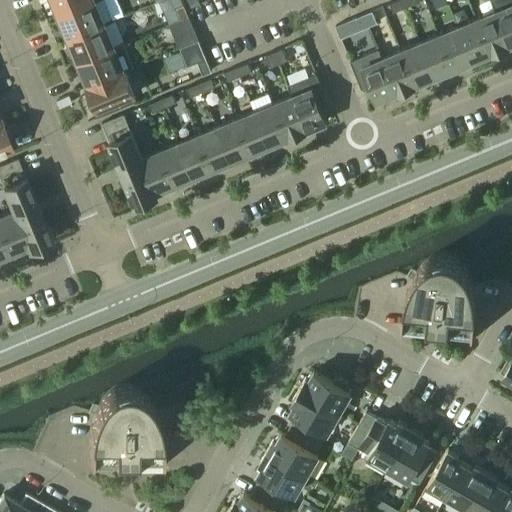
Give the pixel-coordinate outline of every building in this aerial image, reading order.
[(52,0),(58,15),(93,0),(52,0)] [(62,27),(64,28),(68,37),(65,38),(66,39),(104,23),(94,0),(93,0),(58,15),(59,17),(58,19),(58,20),(58,21),(58,22),(59,23),(59,25),(60,26),(62,27)] [(404,6),(401,0),(394,0),(389,2),(393,11),(404,6)] [(511,0),(490,0),(495,10),(509,44),(511,42),(511,0)] [(175,7),(176,10),(168,14),(168,15),(156,20),(159,28),(180,19),(188,15),(184,3),(175,7)] [(363,13),(368,25),(377,21),(372,9),(363,13)] [(495,10),(476,18),(491,54),(492,54),(491,51),(509,44),(495,10)] [(368,25),(363,13),(356,16),(361,28),(368,25)] [(180,19),(185,30),(176,34),(181,46),(198,38),(193,27),(188,15),(180,19)] [(476,18),(457,26),(471,59),(489,52),(490,54),(491,54),(476,18)] [(74,58),(77,59),(78,61),(113,46),(104,23),(66,39),(66,40),(68,38),(72,48),(71,51),(71,53),(72,55),(74,58)] [(457,26),(438,34),(453,70),(454,69),(453,67),(471,59),(457,26)] [(438,34),(419,42),(433,75),(452,67),(453,70),(438,34)] [(206,58),(198,38),(181,46),(180,46),(179,46),(187,65),(197,61),(206,58)] [(419,42),(401,49),(415,85),(416,85),(415,83),(433,75),(419,42)] [(80,73),(83,74),(87,84),(85,85),(123,69),(113,46),(78,61),(79,63),(78,66),(78,70),(79,72),(80,73)] [(273,51),(278,63),(287,59),(282,47),(273,51)] [(378,48),(350,60),(361,88),(370,84),(375,98),(373,98),(374,100),(396,91),(382,57),(378,48)] [(401,49),(382,57),(396,91),(414,83),(415,86),(415,85),(401,49)] [(270,66),(278,63),(273,51),(265,54),(270,66)] [(202,73),(211,70),(206,58),(197,61),(202,73)] [(238,66),(241,74),(251,70),(247,62),(238,66)] [(241,74),(238,66),(224,71),(228,80),(241,74)] [(94,105),(96,106),(97,108),(133,93),(123,69),(85,85),(85,86),(88,85),(92,95),(91,96),(90,98),(91,101),(93,104),(94,105)] [(325,118),(312,88),(320,84),(315,72),(287,84),(292,95),(291,95),(305,128),(328,119),(327,117),(325,118)] [(198,82),(202,90),(214,85),(210,77),(198,82)] [(198,82),(187,87),(190,95),(202,90),(198,82)] [(161,97),(164,106),(176,101),(172,93),(161,97)] [(291,95),(273,103),(288,139),(288,138),(287,136),(305,128),(291,95)] [(161,97),(149,102),(152,111),(164,106),(161,97)] [(273,103),(256,109),(270,143),(286,136),(287,139),(288,139),(273,103)] [(256,109),(239,117),(254,153),(254,152),(253,150),(270,143),(256,109)] [(157,194),(156,191),(142,157),(123,113),(101,122),(131,194),(135,193),(139,202),(157,194)] [(239,117),(222,124),(236,157),(252,150),(253,153),(254,153),(239,117)] [(7,134),(5,133),(1,124),(4,123),(3,121),(1,122),(0,122),(0,151),(11,147),(10,144),(11,140),(10,137),(9,135),(7,134)] [(222,124),(205,131),(220,167),(219,164),(236,157),(222,124)] [(205,131),(186,139),(200,172),(218,165),(219,167),(220,167),(205,131)] [(186,139),(167,147),(182,183),(182,182),(181,180),(200,172),(186,139)] [(167,147),(142,157),(156,191),(180,180),(181,183),(182,183),(167,147)] [(0,164),(0,180),(13,211),(14,210),(28,244),(27,244),(28,248),(46,240),(43,231),(47,229),(17,157),(0,164)] [(10,251),(27,244),(28,244),(14,210),(13,211),(0,215),(0,229),(10,254),(11,254),(10,251)] [(9,254),(10,254),(0,229),(0,255),(8,252),(9,254)] [(405,298),(403,308),(401,332),(402,332),(403,329),(426,331),(425,335),(427,335),(427,331),(446,333),(446,337),(448,337),(448,334),(471,336),(471,339),(472,339),(475,316),(475,306),(475,296),(474,286),(473,282),(469,274),(465,267),(462,263),(459,260),(454,256),(450,255),(446,254),(439,254),(435,255),(431,257),(426,261),(422,264),(419,268),(416,271),(411,280),(408,289),(405,298)] [(511,355),(510,355),(502,370),(505,372),(503,375),(511,379),(511,355)] [(305,376),(298,388),(339,411),(350,391),(347,389),(348,386),(346,380),(341,377),(335,378),(333,381),(313,369),(309,378),(305,376)] [(114,388),(109,391),(103,397),(101,400),(96,407),(93,415),(91,424),(90,434),(89,444),(89,468),(91,468),(91,464),(114,464),(114,468),(115,468),(115,464),(134,464),(134,468),(136,468),(136,464),(159,464),(159,467),(161,467),(161,443),(160,434),(158,424),(156,414),(155,411),(153,407),(149,400),(144,394),(140,391),(137,389),(131,386),(125,385),(120,386),(114,388)] [(296,413),(290,423),(321,441),(339,411),(298,388),(291,400),(295,402),(290,410),(296,413)] [(348,440),(358,446),(376,415),(366,409),(348,440)] [(367,455),(387,467),(410,426),(399,419),(396,423),(388,418),(386,421),(376,415),(358,446),(368,452),(367,455)] [(273,438),(266,450),(306,473),(318,453),(315,452),(321,441),(290,423),(284,433),(281,431),(276,440),(273,438)] [(410,426),(387,467),(407,478),(409,476),(419,481),(437,451),(427,445),(429,441),(421,436),(423,433),(410,426)] [(446,495),(465,462),(457,458),(459,454),(448,448),(427,484),(446,495)] [(261,474),(255,484),(286,502),(292,492),(294,493),(306,473),(266,450),(259,462),(262,464),(258,472),(261,474)] [(446,495),(464,506),(486,470),(475,464),(473,467),(465,462),(446,495)] [(464,506),(474,511),(486,511),(502,484),(494,480),(496,476),(486,470),(464,506)] [(235,497),(228,509),(234,511),(280,511),(286,502),(255,484),(249,494),(243,490),(239,499),(235,497)] [(502,484),(486,511),(511,511),(511,485),(510,489),(502,484)] [(0,496),(0,511),(60,511),(61,511),(24,491),(24,492),(28,495),(22,505),(2,493),(0,496)]
